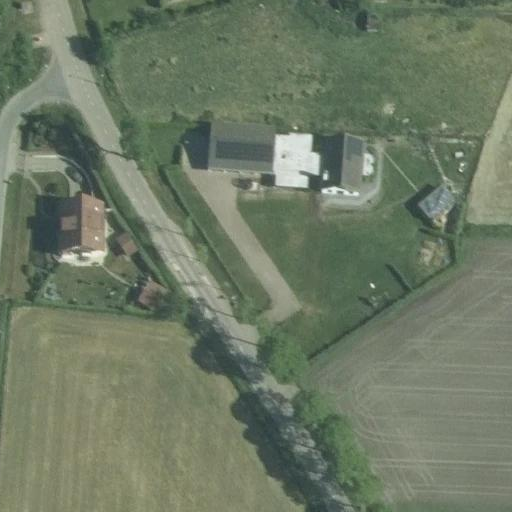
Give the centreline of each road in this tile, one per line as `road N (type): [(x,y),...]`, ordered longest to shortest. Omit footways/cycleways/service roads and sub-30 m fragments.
road 1 (tertiary): [(340,511),(154,219),(77,75)]
road 2 (unclassified): [(0,171),(15,111),(77,75)]
